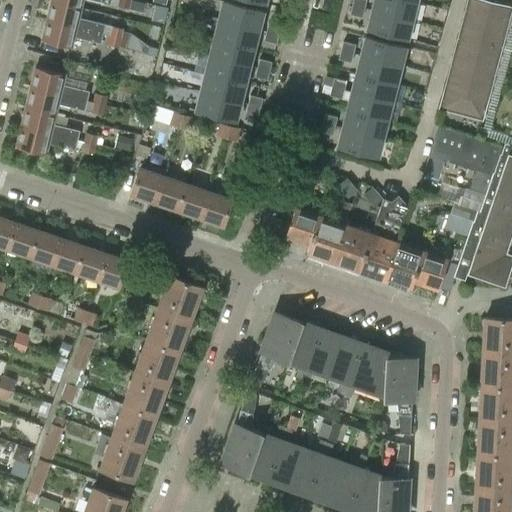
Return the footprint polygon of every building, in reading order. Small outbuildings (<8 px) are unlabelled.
[(129,1),(123,0),(117,0),(115,10),(126,13),(129,1)] [(222,0),(217,20),(257,30),(262,11),(222,0)] [(405,0),(373,0),(371,10),(411,20),(415,2),(405,0)] [(498,11),(500,4),(485,0),(469,0),(468,6),(466,5),(465,11),(466,12),(464,20),(463,19),(461,25),(463,25),(461,34),(459,33),(458,39),(459,39),(457,48),(455,47),(454,53),(455,53),(453,62),(452,61),(450,67),(452,67),(449,75),(448,75),(446,81),(448,81),(442,102),(481,112),(490,78),(491,78),(501,44),(499,43),(501,36),(503,36),(509,14),(498,11)] [(79,8),(51,1),(47,21),(102,34),(104,24),(77,18),(79,8)] [(351,4),(349,13),(361,17),(364,7),(351,4)] [(411,20),(371,10),(366,29),(406,39),(411,20)] [(217,20),(213,38),(252,48),(257,30),(217,20)] [(102,34),(47,21),(42,41),(70,47),(72,37),(99,44),(102,34)] [(279,25),(266,22),(264,31),(277,34),(279,25)] [(111,27),(109,36),(120,38),(122,29),(111,27)] [(277,34),(264,31),(262,40),(275,43),(277,34)] [(120,38),(109,36),(106,45),(118,47),(120,38)] [(365,37),(360,56),(399,66),(404,47),(365,37)] [(252,48),(213,38),(208,55),(248,66),(252,48)] [(342,41),(340,50),(352,53),(354,44),(342,41)] [(340,50),(338,59),(350,62),(352,53),(340,50)] [(208,55),(203,74),(243,84),(248,66),(208,55)] [(360,56),(355,74),(395,84),(399,66),(360,56)] [(270,61),(257,58),(255,67),(268,70),(270,61)] [(255,67),(253,76),(266,79),(268,70),(255,67)] [(30,88),(86,102),(88,92),(60,86),(63,75),(35,68),(30,88)] [(243,84),(203,74),(199,92),(238,102),(243,84)] [(355,74),(351,92),(390,102),(395,84),(355,74)] [(333,78),(331,87),(343,90),(345,81),(333,78)] [(331,87),(329,96),(341,99),(343,90),(331,87)] [(30,88),(25,108),(53,115),(56,105),(84,111),(86,102),(30,88)] [(238,102),(199,92),(194,111),(234,121),(238,102)] [(351,92),(346,110),(386,120),(390,102),(351,92)] [(94,94),(92,104),(104,106),(106,97),(94,94)] [(248,94),(246,104),(259,107),(261,98),(248,94)] [(104,106),(92,104),(90,113),(101,116),(104,106)] [(246,104),(244,113),(256,116),(259,107),(246,104)] [(53,115),(25,108),(20,127),(76,141),(78,132),(51,125),(53,115)] [(346,110),(342,128),(381,138),(386,120),(346,110)] [(182,114),(172,112),(169,125),(179,127),(182,114)] [(191,117),(182,114),(179,127),(188,129),(191,117)] [(324,114),(322,123),(334,126),(336,117),(324,114)] [(322,123),(319,132),(332,135),(334,126),(322,123)] [(220,124),(217,136),(226,139),(229,126),(220,124)] [(238,128),(229,126),(226,139),(235,141),(238,128)] [(492,172),(498,154),(500,146),(440,126),(431,151),(492,172)] [(76,141),(20,127),(15,148),(43,155),(46,144),(74,151),(76,141)] [(381,138),(342,128),(337,147),(376,157),(381,138)] [(85,134),(83,143),(94,145),(96,136),(85,134)] [(114,149),(126,152),(130,140),(118,136),(114,149)] [(94,145),(83,143),(80,152),(92,154),(94,145)] [(138,144),(134,155),(146,159),(149,148),(138,144)] [(498,154),(492,172),(478,211),(475,210),(460,255),(470,258),(465,273),(504,286),(510,267),(500,263),(511,228),(511,154),(507,153),(505,156),(498,154)] [(311,179),(314,168),(303,165),(300,176),(311,179)] [(153,202),(162,176),(138,168),(129,194),(153,202)] [(162,176),(153,202),(176,210),(185,184),(162,176)] [(336,186),(346,197),(355,190),(345,178),(336,186)] [(185,184),(176,210),(199,218),(208,191),(185,184)] [(373,207),(382,199),(371,187),(362,194),(373,207)] [(231,199),(208,191),(199,218),(222,226),(231,199)] [(369,233),(356,272),(382,280),(395,242),(407,208),(397,195),(390,202),(382,199),(370,233),(369,233)] [(452,201),(448,213),(459,216),(471,220),(475,209),(452,201)] [(307,245),(317,215),(294,208),(284,237),(307,245)] [(448,213),(444,224),(455,228),(459,216),(448,213)] [(317,215),(307,245),(304,254),(331,263),(344,224),(317,215)] [(0,246),(5,249),(14,222),(0,217),(0,246)] [(38,230),(14,222),(5,249),(29,257),(38,230)] [(369,233),(344,224),(331,263),(356,272),(369,233)] [(38,230),(29,257),(52,264),(61,238),(38,230)] [(61,238),(52,264),(74,272),(83,246),(61,238)] [(395,242),(382,280),(408,289),(421,250),(395,242)] [(83,246),(74,272),(97,280),(106,254),(83,246)] [(421,250),(408,289),(409,289),(412,280),(435,288),(445,258),(421,250)] [(125,261),(106,254),(97,280),(116,287),(125,261)] [(168,275),(156,309),(189,320),(201,287),(168,275)] [(137,311),(140,302),(143,295),(133,291),(127,307),(137,311)] [(41,296),(31,293),(27,304),(37,307),(41,296)] [(46,311),(50,299),(41,296),(37,307),(46,311)] [(140,302),(137,311),(145,313),(148,305),(140,302)] [(85,311),(76,308),(72,319),(81,323),(85,311)] [(156,309),(145,340),(177,352),(189,320),(156,309)] [(90,326),(94,314),(85,311),(81,323),(90,326)] [(279,313),(275,322),(271,321),(248,384),(249,384),(258,387),(275,357),(286,361),(286,359),(300,322),(300,321),(279,313)] [(481,352),(511,353),(511,319),(483,318),(481,352)] [(319,329),(300,322),(286,359),(298,364),(294,378),(301,380),(319,329)] [(340,336),(319,329),(301,380),(308,383),(314,369),(326,374),(340,336)] [(17,333),(14,341),(26,346),(29,337),(17,333)] [(96,375),(98,369),(101,361),(87,356),(93,340),(82,336),(71,367),(81,371),(82,370),(96,375)] [(360,344),(340,336),(326,374),(339,378),(335,392),(342,395),(360,344)] [(145,340),(133,372),(166,384),(177,352),(145,340)] [(14,341),(10,350),(23,355),(26,346),(14,341)] [(62,342),(57,353),(66,357),(70,345),(62,342)] [(367,389),(380,351),(360,344),(342,395),(348,397),(354,384),(367,389)] [(380,351),(367,389),(383,394),(383,399),(395,399),(399,433),(407,434),(409,434),(412,368),(408,367),(408,357),(387,356),(387,353),(380,351)] [(511,353),(481,352),(479,387),(511,388),(511,353)] [(133,372),(122,404),(154,416),(166,384),(133,372)] [(13,381),(1,377),(0,379),(0,387),(9,390),(13,381)] [(76,387),(65,383),(59,398),(70,402),(76,387)] [(9,390),(0,387),(0,397),(6,400),(9,390)] [(511,388),(479,387),(477,421),(511,423),(511,416),(511,388)] [(260,432),(249,428),(255,395),(247,392),(247,391),(246,391),(223,453),(228,455),(224,465),(246,472),(246,471),(260,434),(260,432)] [(122,404),(110,436),(143,448),(154,416),(122,404)] [(477,421),(475,454),(510,456),(511,423),(477,421)] [(332,423),(325,442),(306,493),(327,500),(340,463),(328,458),(331,444),(338,425),(332,423)] [(50,424),(39,455),(50,459),(61,428),(50,424)] [(272,438),(260,434),(246,471),(266,478),(284,427),(278,425),(272,438)] [(291,430),(284,427),(266,478),(286,485),(300,448),(287,443),(291,430)] [(143,448),(110,436),(99,469),(131,480),(143,448)] [(300,448),(286,485),(306,493),(325,442),(318,439),(312,452),(300,448)] [(381,477),(368,511),(399,511),(400,510),(404,510),(408,444),(407,444),(398,444),(390,477),(381,477)] [(17,447),(12,459),(14,459),(23,463),(28,451),(17,447)] [(353,467),(340,463),(327,500),(347,507),(361,470),(366,456),(359,454),(353,467)] [(475,454),(474,488),(508,490),(509,469),(510,460),(510,456),(475,454)] [(37,494),(48,463),(37,459),(26,490),(37,494)] [(361,470),(347,507),(360,511),(368,511),(381,477),(379,477),(361,470)] [(92,487),(82,511),(119,511),(124,499),(92,487)] [(507,511),(508,490),(474,488),(472,511),(507,511)]
